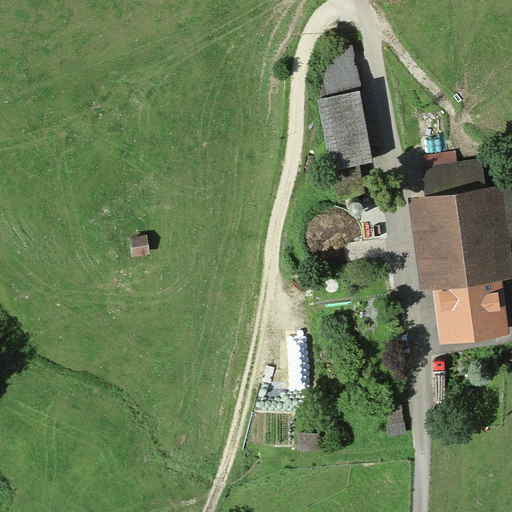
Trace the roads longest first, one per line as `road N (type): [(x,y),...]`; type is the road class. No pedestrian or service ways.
road 1 (track): [(354,0),(309,32),(256,361),(202,511)]
road 2 (unclassified): [(420,511),(425,353),(384,69),(363,0)]
